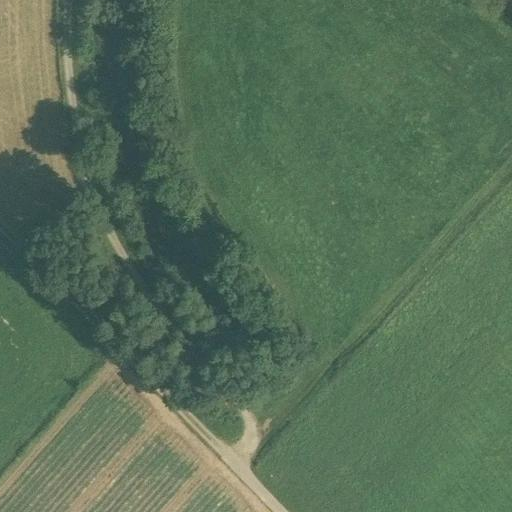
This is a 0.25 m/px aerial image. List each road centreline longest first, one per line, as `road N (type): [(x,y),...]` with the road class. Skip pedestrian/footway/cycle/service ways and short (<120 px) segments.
road 1 (track): [(68,0),(76,143),(98,218),(150,298),(243,409),(251,445),(235,462)]
road 2 (track): [(251,445),(314,375),(313,362),(182,156),(170,0)]
road 3 (track): [(235,462),(0,226)]
